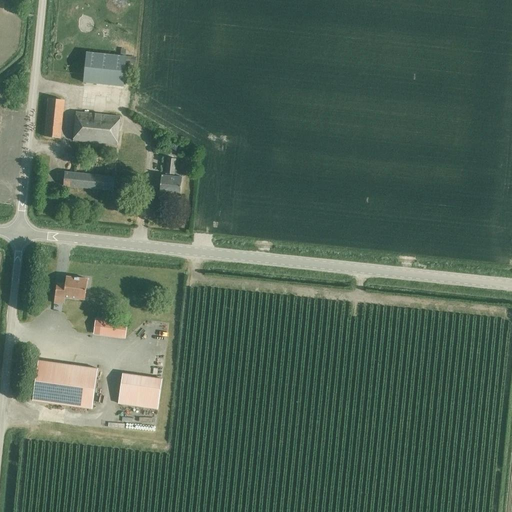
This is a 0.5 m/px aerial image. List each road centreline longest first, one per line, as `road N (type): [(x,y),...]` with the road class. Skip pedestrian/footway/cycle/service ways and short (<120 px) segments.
road 1 (tertiary): [(511,286),(20,230)]
road 2 (tertiary): [(20,230),(43,0)]
road 3 (tertiary): [(0,437),(20,230)]
